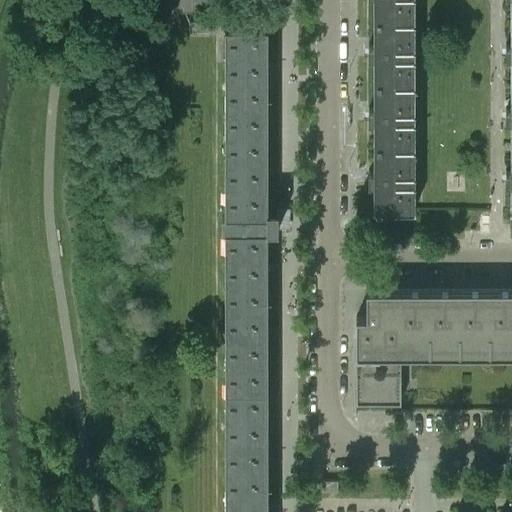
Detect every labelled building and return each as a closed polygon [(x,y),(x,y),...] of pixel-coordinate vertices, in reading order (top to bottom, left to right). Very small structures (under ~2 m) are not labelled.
[(156,0),(143,0),(143,12),(156,12),(156,0)] [(169,0),(156,0),(156,12),(169,12),(169,0)] [(182,0),(169,0),(169,12),(182,12),(182,0)] [(195,0),(182,0),(182,12),(196,12),(195,0)] [(208,0),(195,0),(196,12),(208,12),(208,0)] [(221,0),(208,0),(208,12),(222,12),(221,0)] [(372,0),(373,18),(414,18),(413,0),(372,0)] [(414,18),(373,18),(373,44),(369,44),(369,43),(368,43),(368,56),(369,56),(369,55),(373,55),(373,81),(414,81),(414,18)] [(208,21),(188,21),(188,31),(208,31),(208,21)] [(267,511),(267,227),(284,227),(284,220),(286,220),(286,207),(284,207),(284,208),(269,208),(269,211),(267,211),(267,23),(224,23),(224,211),(221,211),(221,226),(224,226),(224,511),(267,511)] [(414,81),(373,81),(373,108),(369,107),(369,106),(368,106),(368,120),(369,120),(369,119),(373,119),(373,144),(414,144),(414,81)] [(414,144),(373,144),(373,170),(369,170),(369,169),(368,169),(368,182),(369,182),(369,181),(373,181),(373,208),(376,208),(376,209),(381,209),(381,208),(414,208),(414,144)] [(400,346),(411,346),(511,345),(511,295),(489,296),(489,294),(488,294),(488,296),(459,295),(459,294),(458,294),(458,296),(429,295),(429,294),(428,294),(428,295),(399,295),(399,294),(398,294),(398,295),(385,295),(385,313),(378,313),(378,289),(365,289),(365,316),(355,316),(355,400),(400,400),(400,346)] [(321,480),(321,490),(337,490),(337,479),(321,480)]
